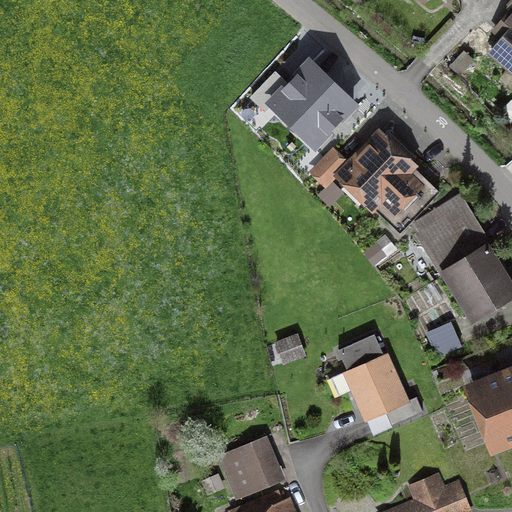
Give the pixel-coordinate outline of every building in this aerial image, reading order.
[(511,39),(501,54),(511,62),(511,39)] [(310,63),(271,103),(315,144),(353,105),(310,63)] [(379,135),(340,176),(400,233),(439,192),(424,177),(416,185),(407,176),(407,170),(411,165),(379,135)] [(326,183),(345,164),(332,151),(313,171),(326,183)] [(473,318),(511,292),(511,287),(457,198),(415,224),(447,273),(473,318)] [(383,354),(374,333),(338,349),(355,388),(353,389),(367,420),(391,410),(397,423),(423,411),(416,396),(407,400),(386,353),(383,354)] [(511,376),(466,395),(485,442),(511,431),(511,376)] [(243,486),(284,474),(275,445),(234,458),(243,486)] [(416,506),(402,511),(472,511),(461,485),(445,492),(440,480),(410,492),(416,506)]
